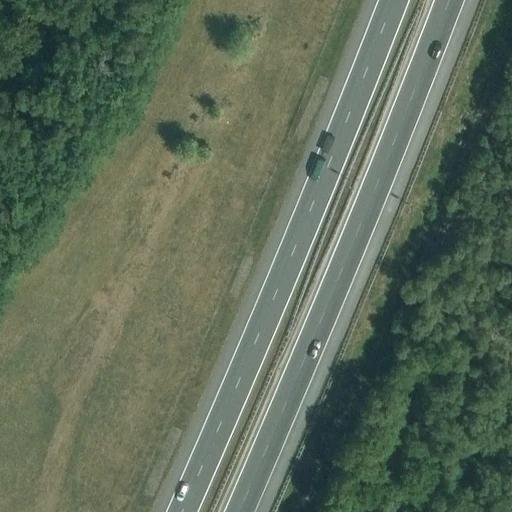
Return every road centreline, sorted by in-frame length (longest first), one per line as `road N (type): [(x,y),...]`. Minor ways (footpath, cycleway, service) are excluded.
road 1 (motorway): [(239,511),(452,0)]
road 2 (motorway): [(388,0),(282,273),(176,511)]
